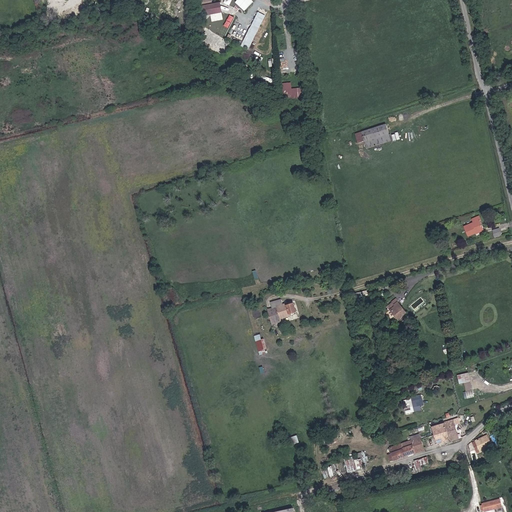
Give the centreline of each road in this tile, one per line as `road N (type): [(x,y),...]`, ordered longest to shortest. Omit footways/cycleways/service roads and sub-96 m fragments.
road 1 (track): [(288,296),(316,298),(511,240)]
road 2 (unclassified): [(330,482),(457,444),(511,404)]
